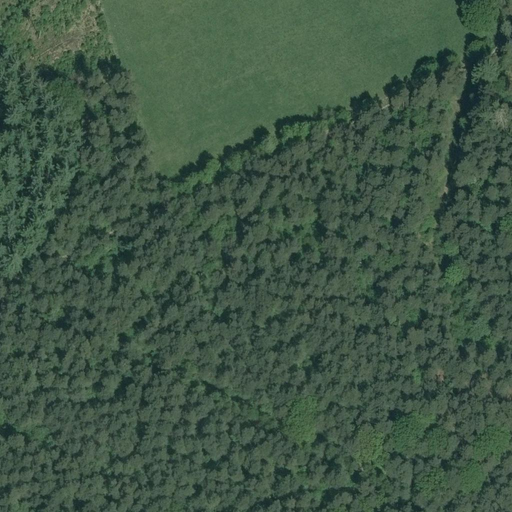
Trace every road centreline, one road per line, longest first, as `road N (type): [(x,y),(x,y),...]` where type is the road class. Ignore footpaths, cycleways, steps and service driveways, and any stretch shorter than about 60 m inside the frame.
road 1 (track): [(0,311),(10,288),(477,62),(495,42),(492,0)]
road 2 (track): [(0,282),(454,511)]
